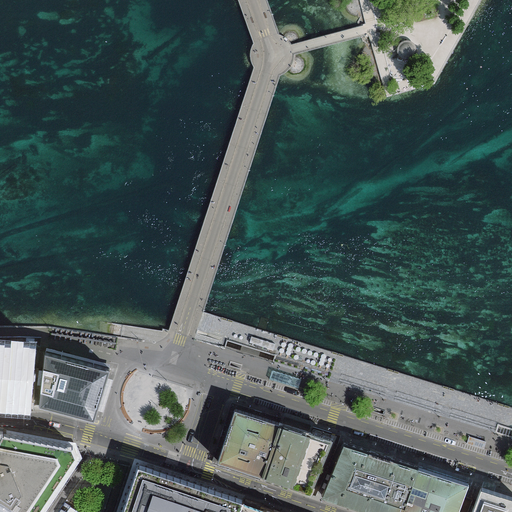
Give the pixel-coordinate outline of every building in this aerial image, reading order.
[(405,62),(407,62),(410,63),(413,62),(416,60),(418,57),(419,54),(418,50),(417,48),(415,46),(412,44),(409,43),(406,44),(404,45),(401,47),(400,50),(399,54),(400,57),(402,60),(405,62)] [(225,348),(274,362),(276,354),(228,339),(225,348)] [(0,345),(0,400),(26,403),(33,348),(0,345)] [(46,352),(40,404),(72,412),(94,418),(102,394),(110,368),(46,352)] [(273,371),(270,379),(299,388),(300,384),(302,380),(273,371)] [(262,475),(280,423),(253,414),(235,409),(218,461),(237,467),(262,475)] [(280,423),(262,475),(273,479),(293,485),(311,432),(290,426),(280,423)] [(496,430),(496,433),(511,437),(511,428),(498,424),(496,430)] [(332,439),(311,432),(293,485),(310,491),(313,483),(332,439)] [(0,511),(30,511),(0,494),(0,449),(6,434),(0,433),(0,511)] [(44,442),(6,434),(0,449),(0,494),(30,511),(40,511),(67,474),(80,456),(77,448),(44,442)] [(344,443),(323,495),(370,511),(372,511),(401,511),(418,467),(407,463),(387,457),(344,443)] [(418,467),(401,511),(457,511),(469,483),(443,475),(418,467)] [(247,511),(250,505),(195,488),(193,487),(154,475),(140,471),(129,505),(126,511),(247,511)] [(471,511),(511,511),(511,496),(487,489),(481,487),(471,511)] [(85,511),(64,501),(58,511),(85,511)]
